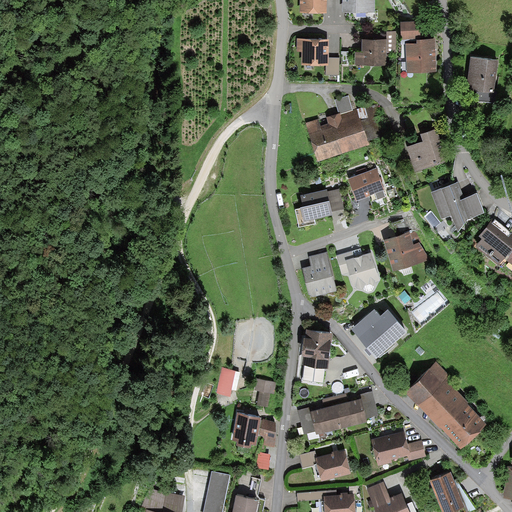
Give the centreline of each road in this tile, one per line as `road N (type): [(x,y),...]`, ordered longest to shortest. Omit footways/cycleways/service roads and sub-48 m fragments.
road 1 (track): [(180,212),(90,445),(47,511)]
road 2 (residential): [(282,0),(267,167),(297,305)]
road 3 (residential): [(481,479),(389,395),(334,326),(297,305)]
road 4 (track): [(187,471),(213,320),(169,248)]
road 5 (residential): [(439,0),(451,128),(478,178),(511,206)]
road 6 (track): [(154,0),(139,99),(151,162),(180,212)]
road 7 (residential): [(297,305),(276,511)]
road 8 (track): [(180,212),(216,145),(240,120),(274,108)]
